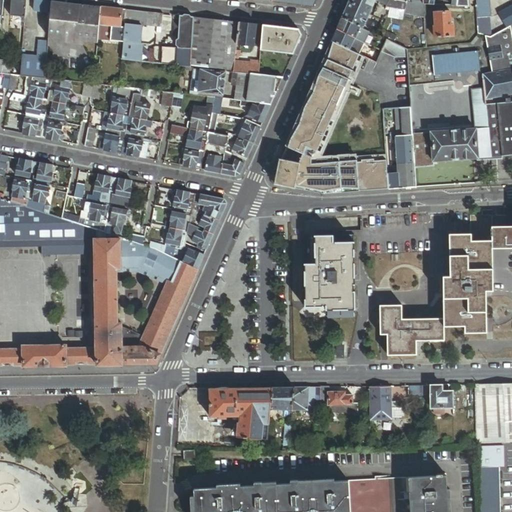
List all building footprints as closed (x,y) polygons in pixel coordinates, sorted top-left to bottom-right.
[(25,0),(11,0),(11,16),(25,17),(25,0)] [(52,1),(44,0),(34,0),(34,10),(51,12),(52,1)] [(349,0),(342,19),(360,28),(363,29),(375,0),(349,0)] [(406,10),(408,1),(406,1),(402,0),(389,0),(387,4),(387,6),(406,10)] [(475,0),(476,18),(490,17),(489,0),(475,0)] [(52,1),(51,12),(49,29),(49,38),(64,40),(67,2),(52,1)] [(412,2),(408,1),(406,10),(406,14),(425,18),(424,7),(413,8),(412,3),(412,2)] [(79,4),(67,2),(64,40),(64,43),(70,43),(72,20),(78,20),(79,4)] [(101,7),(79,4),(78,20),(72,20),(70,43),(85,44),(85,37),(99,39),(100,24),(101,7)] [(123,9),(101,7),(100,24),(121,27),(123,9)] [(511,26),(511,25),(511,7),(499,14),(507,28),(511,26)] [(450,11),(434,13),(435,26),(435,37),(455,36),(454,25),(451,25),(450,11)] [(154,12),(147,12),(146,19),(145,24),(153,25),(154,12)] [(178,65),(184,66),(191,67),(191,66),(193,17),(179,15),(178,48),(178,65)] [(193,17),(191,66),(233,70),(237,44),(239,22),(193,17)] [(360,28),(342,19),(336,30),(354,39),(355,39),(360,28)] [(141,44),(143,24),(139,23),(133,23),(126,22),(125,27),(124,42),(122,58),(141,61),(143,44),(141,44)] [(261,25),(239,22),(237,44),(260,47),(261,25)] [(121,27),(100,24),(99,39),(99,40),(124,42),(125,27),(121,27)] [(299,29),(262,25),(261,50),(293,54),(301,36),(299,29)] [(488,39),(493,73),(511,69),(511,32),(511,26),(507,28),(488,39)] [(354,39),(336,30),(332,41),(350,49),(354,39)] [(355,39),(354,39),(350,49),(361,53),(362,50),(365,44),(355,39)] [(389,188),(386,154),(324,155),(351,90),(361,94),(363,88),(355,84),(359,73),(366,56),(361,53),(350,49),(332,41),(324,59),(287,145),(305,152),(302,162),(282,157),(277,182),(327,193),(389,188)] [(163,51),(162,63),(178,65),(178,48),(164,46),(163,51)] [(479,51),(455,53),(457,73),(481,71),(479,51)] [(457,73),(455,53),(434,55),(435,75),(457,73)] [(47,65),(47,59),(22,57),(22,63),(21,76),(44,79),(46,79),(47,65)] [(235,61),(234,71),(259,74),(260,64),(235,61)] [(11,63),(3,62),(2,74),(6,75),(10,75),(11,63)] [(191,67),(184,66),(183,70),(192,72),(189,91),(198,92),(201,69),(201,68),(191,67)] [(198,92),(223,95),(226,72),(201,69),(198,92)] [(511,94),(511,69),(493,73),(483,75),(484,88),(485,100),(511,94)] [(259,75),(239,72),(236,87),(276,92),(283,77),(259,75)] [(11,75),(10,75),(6,75),(3,88),(9,90),(11,75)] [(14,91),(17,76),(11,75),(9,90),(14,91)] [(23,95),(30,97),(32,91),(31,90),(33,81),(34,78),(24,77),(22,87),(24,90),(23,95)] [(44,81),(44,79),(34,78),(33,81),(31,90),(32,91),(30,97),(31,97),(43,100),(44,93),(49,94),(50,91),(52,83),(44,81)] [(70,89),(71,82),(62,81),(60,87),(70,89)] [(90,98),(93,84),(85,83),(82,96),(90,98)] [(102,85),(93,84),(90,98),(99,99),(102,85)] [(68,97),(70,89),(60,87),(56,86),(55,92),(54,95),(55,95),(53,102),(65,104),(67,97),(68,97)] [(125,109),(130,110),(134,89),(118,87),(117,94),(116,98),(127,100),(125,109)] [(236,87),(234,100),(240,101),(240,96),(244,97),(244,93),(249,93),(274,97),(276,92),(236,87)] [(129,117),(147,120),(148,114),(149,114),(151,104),(140,101),(141,95),(156,96),(157,91),(134,88),(130,110),(129,117)] [(472,89),(476,129),(488,129),(486,105),(485,100),(484,88),(472,89)] [(173,93),(163,92),(160,107),(170,109),(173,93)] [(174,93),(171,107),(182,108),(184,94),(174,93)] [(271,105),(274,97),(249,93),(244,93),(244,97),(244,101),(261,103),(271,105)] [(29,103),(31,97),(14,94),(11,98),(11,100),(29,103)] [(42,106),(43,100),(31,97),(29,103),(27,112),(41,115),(43,106),(42,106)] [(218,114),(221,98),(215,97),(213,105),(213,106),(212,113),(218,114)] [(111,113),(123,116),(125,109),(127,100),(116,98),(113,98),(111,107),(112,107),(111,113)] [(488,129),(491,157),(511,155),(511,101),(486,105),(488,129)] [(65,104),(53,102),(52,108),(50,117),(62,119),(63,119),(65,111),(64,110),(65,104)] [(263,123),(271,105),(261,103),(259,108),(253,105),(252,107),(248,115),(255,118),(255,119),(263,123)] [(188,128),(208,132),(209,126),(212,113),(213,105),(207,104),(207,106),(194,105),(191,121),(190,121),(188,121),(187,126),(188,128)] [(261,126),(263,123),(255,119),(255,118),(248,115),(252,107),(246,106),(242,118),(246,119),(261,126)] [(52,108),(47,107),(46,114),(48,114),(47,119),(62,122),(62,119),(50,117),(52,108)] [(416,167),(414,133),(412,107),(396,108),(397,135),(399,172),(389,173),(390,189),(418,187),(416,167)] [(122,122),(123,116),(111,113),(111,114),(110,119),(109,119),(109,120),(107,128),(121,131),(122,122)] [(218,114),(212,113),(209,126),(214,127),(214,131),(215,131),(218,114)] [(125,134),(144,138),(146,127),(151,128),(153,121),(147,120),(129,117),(128,121),(127,123),(125,134)] [(40,121),(26,118),(24,127),(25,128),(23,135),(36,137),(37,130),(38,130),(40,121)] [(127,123),(122,122),(121,131),(107,128),(109,120),(105,119),(103,130),(125,134),(127,123)] [(260,130),(261,127),(246,120),(244,124),(251,127),(251,126),(260,130)] [(49,123),(47,132),(46,139),(58,141),(60,135),(62,126),(49,123)] [(188,137),(186,146),(205,150),(208,132),(172,124),(170,133),(188,137)] [(253,144),(260,130),(251,126),(251,127),(244,124),(240,134),(246,137),(245,140),(253,144)] [(96,129),(88,128),(85,147),(92,148),(96,129)] [(118,146),(122,147),(125,134),(106,131),(106,134),(120,137),(118,146)] [(213,133),(208,132),(207,139),(206,143),(226,147),(228,137),(228,136),(213,133)] [(431,132),(414,133),(416,167),(434,166),(434,161),(433,161),(431,132)] [(116,153),(116,152),(118,146),(120,137),(106,134),(104,143),(104,144),(105,144),(104,149),(104,150),(116,153)] [(144,138),(125,134),(122,147),(121,153),(121,154),(146,158),(149,142),(144,141),(144,138)] [(247,158),(253,144),(245,140),(244,143),(238,140),(237,141),(233,150),(240,153),(239,154),(247,158)] [(204,152),(185,148),(183,159),(184,159),(183,166),(200,169),(204,152)] [(230,154),(246,161),(247,158),(239,154),(240,153),(233,150),(229,148),(228,153),(230,154)] [(5,176),(9,157),(1,155),(0,159),(0,174),(1,175),(5,176)] [(221,174),(223,164),(220,164),(220,160),(221,157),(209,155),(208,160),(207,161),(205,170),(221,174)] [(32,161),(20,159),(19,166),(18,166),(16,175),(30,178),(31,174),(32,169),(31,169),(32,161)] [(224,161),(223,164),(233,167),(236,160),(229,159),(229,160),(224,159),(224,161)] [(233,167),(223,164),(221,174),(235,176),(240,174),(245,164),(236,160),(233,167)] [(53,166),(41,163),(39,170),(37,179),(50,182),(51,182),(53,173),(51,173),(53,166)] [(36,170),(34,179),(36,179),(35,181),(50,185),(50,182),(37,179),(39,170),(36,170)] [(111,177),(99,175),(98,182),(96,182),(94,195),(102,197),(103,192),(108,194),(110,184),(111,177)] [(132,181),(120,179),(118,186),(116,195),(129,197),(131,188),(130,188),(132,181)] [(13,197),(25,199),(26,193),(27,193),(29,184),(15,181),(13,190),(14,191),(13,197)] [(86,185),(78,183),(75,197),(83,199),(86,185)] [(113,185),(110,184),(108,194),(103,192),(102,197),(101,202),(110,203),(113,185)] [(49,188),(36,185),(34,194),(35,195),(33,201),(45,203),(47,197),(48,197),(49,188)] [(189,193),(178,190),(176,197),(175,197),(175,198),(173,206),(187,209),(189,200),(188,200),(189,197),(189,193)] [(201,195),(195,194),(194,201),(192,210),(192,212),(191,216),(190,224),(195,226),(200,205),(199,204),(201,195)] [(116,195),(114,205),(127,208),(129,197),(116,195)] [(224,200),(201,195),(199,204),(200,205),(205,206),(204,211),(207,213),(207,214),(206,215),(205,215),(200,225),(206,228),(205,231),(213,235),(227,204),(224,200)] [(28,206),(29,200),(25,199),(13,197),(12,201),(28,206)] [(6,200),(6,201),(7,241),(44,240),(43,212),(6,200)] [(104,232),(109,205),(102,203),(103,203),(101,203),(93,201),(87,200),(85,212),(82,211),(81,220),(70,216),(70,220),(89,226),(89,227),(96,230),(104,232)] [(45,203),(33,201),(32,208),(44,212),(44,209),(45,203)] [(127,211),(113,208),(111,217),(112,217),(111,225),(112,225),(122,226),(123,227),(124,219),(125,220),(127,211)] [(63,218),(43,212),(44,240),(44,246),(96,245),(96,240),(97,240),(96,230),(89,227),(69,221),(63,218)] [(171,221),(171,228),(182,230),(183,224),(184,224),(186,214),(172,212),(170,221),(171,221)] [(492,226),(493,226),(493,215),(471,215),(471,234),(471,241),(488,241),(488,237),(492,237),(492,226)] [(199,228),(195,226),(190,224),(189,225),(188,231),(188,233),(190,234),(195,236),(198,231),(199,228)] [(112,225),(111,233),(120,235),(122,226),(112,225)] [(511,226),(497,226),(493,226),(493,241),(492,241),(492,248),(498,248),(511,247),(511,226)] [(182,230),(171,228),(169,234),(168,234),(166,243),(180,246),(182,236),(181,236),(182,230)] [(104,232),(96,230),(97,240),(107,240),(107,233),(105,232),(104,232)] [(188,233),(188,231),(182,230),(181,236),(182,236),(180,246),(185,247),(185,246),(186,243),(188,233)] [(207,249),(213,235),(205,231),(204,233),(198,231),(195,236),(193,241),(199,244),(199,245),(207,249)] [(143,245),(145,235),(129,232),(127,239),(139,244),(143,245)] [(493,290),(492,248),(492,241),(488,241),(471,241),(471,234),(450,235),(450,276),(444,276),(444,318),(445,326),(465,325),(466,332),(487,332),(486,290),(493,290)] [(355,291),(355,284),(354,235),(315,235),(316,263),(306,263),(306,306),(324,306),(324,304),(327,304),(327,309),(327,310),(355,310),(355,309),(355,291)] [(139,244),(127,239),(121,238),(121,240),(122,268),(140,268),(139,244)] [(107,240),(97,240),(96,240),(96,245),(96,254),(97,348),(98,364),(98,365),(123,365),(123,363),(122,347),(122,327),(122,324),(118,324),(117,274),(117,268),(122,268),(121,240),(107,240)] [(156,248),(159,250),(160,245),(150,242),(149,246),(156,248)] [(143,245),(139,244),(140,268),(168,280),(165,286),(142,338),(138,347),(122,347),(123,363),(157,363),(198,270),(183,262),(170,256),(165,254),(164,253),(159,250),(157,250),(143,245)] [(42,246),(42,255),(96,254),(96,245),(44,246),(42,246)] [(189,250),(183,262),(198,270),(204,255),(196,251),(195,253),(189,250)] [(168,280),(140,268),(122,268),(117,268),(117,274),(138,274),(165,286),(168,280)] [(445,339),(445,326),(444,318),(402,319),(402,305),(380,305),(381,327),(388,327),(388,354),(417,354),(417,340),(431,340),(445,339)] [(142,338),(122,327),(122,347),(138,347),(142,338)] [(46,366),(67,366),(67,364),(67,348),(67,345),(45,346),(46,366)] [(24,366),(46,366),(45,346),(24,346),(24,349),(24,365),(24,366)] [(67,364),(98,364),(97,348),(67,348),(67,364)] [(0,365),(24,365),(24,349),(0,349),(0,365)] [(511,382),(475,383),(477,443),(511,440),(511,382)] [(425,384),(408,384),(408,394),(425,394),(425,384)] [(442,384),(431,384),(431,407),(433,407),(445,406),(453,406),(453,390),(449,390),(442,390),(442,384)] [(392,406),(391,385),(370,385),(371,416),(392,416),(392,406)] [(293,410),(295,386),(273,387),(271,410),(272,410),(276,410),(290,410),(293,410)] [(311,386),(295,386),(293,410),(311,410),(311,386)] [(329,391),(329,386),(321,386),(321,400),(321,404),(345,403),(353,403),(353,394),(345,394),(345,391),(329,391)] [(271,410),(273,387),(209,388),(209,417),(217,416),(217,418),(225,418),(225,416),(240,416),(240,423),(238,423),(238,425),(237,435),(237,437),(269,440),(271,410)] [(321,404),(321,412),(357,412),(357,403),(353,403),(345,403),(321,404)] [(392,406),(392,416),(407,416),(407,406),(392,406)] [(502,446),(479,446),(479,466),(503,466),(502,446)] [(196,452),(186,452),(187,461),(197,461),(196,452)] [(500,508),(499,467),(480,468),(481,510),(500,508)] [(55,509),(90,507),(88,496),(94,490),(93,488),(95,486),(82,472),(78,475),(75,471),(66,478),(67,481),(76,493),(77,500),(55,509)] [(438,476),(413,478),(414,492),(410,492),(411,499),(414,499),(415,511),(449,511),(449,497),(451,497),(450,490),(448,490),(447,476),(444,476),(444,473),(438,473),(438,476)] [(414,492),(413,478),(410,478),(400,478),(390,479),(391,511),(415,511),(414,499),(411,499),(410,492),(414,492)] [(391,511),(390,479),(350,481),(351,511),(391,511)] [(351,511),(350,481),(300,484),(300,481),(292,481),(292,484),(263,486),(263,483),(255,483),(255,486),(196,489),(197,511),(351,511)]
